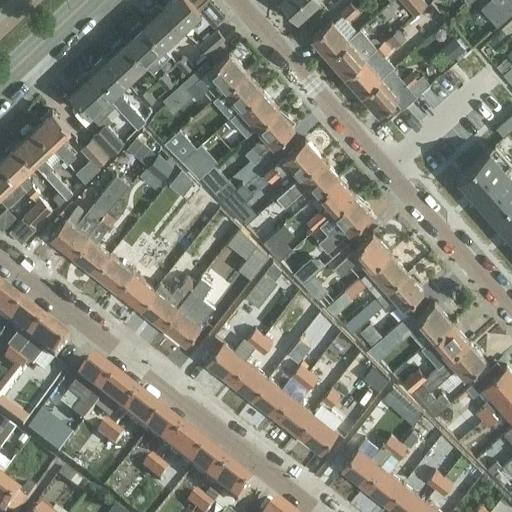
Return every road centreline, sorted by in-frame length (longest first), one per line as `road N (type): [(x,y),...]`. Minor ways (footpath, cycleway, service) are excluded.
road 1 (residential): [(511,318),(229,0)]
road 2 (residential): [(315,511),(0,263)]
road 3 (tertiary): [(0,86),(90,0)]
